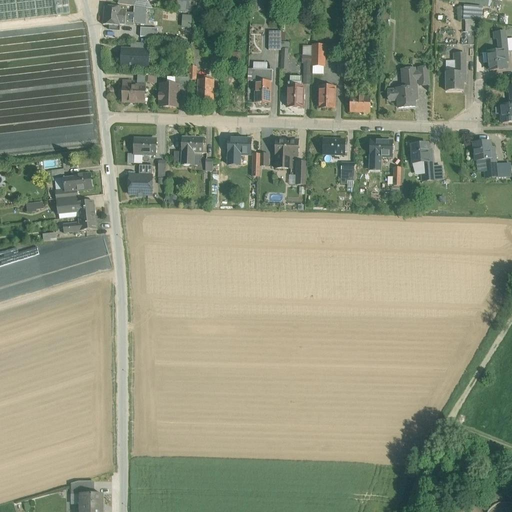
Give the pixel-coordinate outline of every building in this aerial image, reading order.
[(0,0),(0,22),(56,16),(54,0),(0,0)] [(67,0),(54,0),(56,16),(69,15),(67,0)] [(189,11),(188,0),(179,0),(179,11),(189,11)] [(121,9),(105,8),(103,26),(110,26),(110,31),(119,32),(120,25),(125,26),(126,22),(126,14),(127,12),(121,11),(121,9)] [(135,14),(126,14),(126,22),(134,22),(135,14)] [(182,27),(192,27),(192,15),(182,15),(182,27)] [(505,33),(494,34),(494,41),(497,40),(498,52),(506,52),(505,33)] [(281,39),(269,39),(269,51),(281,51),(281,39)] [(281,69),(289,69),(290,42),(282,42),(281,69)] [(143,52),(123,51),(122,67),(138,68),(140,70),(143,70),(145,68),(145,65),(143,63),(143,52),(148,52),(149,46),(143,46),(143,52)] [(498,52),(488,53),(490,71),(506,70),(505,63),(507,62),(506,52),(498,52)] [(325,53),(313,53),(312,66),(324,67),(325,53)] [(465,73),(465,55),(454,55),(454,61),(457,61),(457,73),(465,73)] [(428,69),(419,69),(419,73),(415,73),(415,80),(419,80),(420,86),(429,85),(428,69)] [(273,71),(251,70),(251,82),(256,83),(255,103),(271,104),(271,83),(273,83),(273,71)] [(407,89),(397,90),(397,91),(389,91),(389,101),(398,101),(398,109),(415,107),(415,100),(417,100),(415,80),(415,73),(415,70),(403,71),(404,78),(407,78),(407,89)] [(457,73),(447,73),(447,91),(463,91),(463,84),(465,84),(465,73),(457,73)] [(302,77),(290,77),(290,87),(288,87),(288,108),(303,108),(304,88),(302,88),(302,77)] [(189,78),(176,78),(175,86),(179,86),(179,94),(188,95),(189,81),(189,78)] [(214,81),(198,81),(198,102),(213,102),(214,81)] [(175,86),(161,85),(160,107),(178,108),(179,94),(179,86),(175,86)] [(145,87),(123,87),(123,102),(144,103),(145,87)] [(335,88),(320,88),(319,109),(334,109),(335,88)] [(371,98),(351,98),(350,113),(370,114),(371,98)] [(511,105),(501,106),(502,124),(511,123),(511,105)] [(204,139),(182,138),(182,152),(181,165),(181,166),(192,166),(192,154),(203,154),(204,139)] [(156,140),(135,140),(134,155),(156,156),(156,140)] [(251,140),(230,140),(229,155),(250,155),(251,140)] [(345,141),(324,140),(323,156),(345,156),(345,141)] [(298,141),(277,141),(276,169),(291,169),(292,157),(297,157),(298,141)] [(392,142),(371,142),(370,167),(380,167),(380,163),(391,164),(391,157),(392,158),(392,151),(395,151),(395,147),(392,147),(392,142)] [(490,142),(474,144),(476,162),(486,161),(494,160),(493,149),(491,149),(490,142)] [(428,144),(412,146),(413,164),(424,163),(432,162),(431,151),(428,151),(428,144)] [(268,155),(260,155),(260,166),(260,167),(268,167),(268,155)] [(494,160),(486,161),(488,172),(485,173),(486,179),(497,178),(495,165),(494,160)] [(432,162),(424,163),(425,175),(422,175),(422,182),(433,181),(432,162)] [(153,167),(140,166),(139,177),(152,178),(153,167)] [(64,170),(52,171),(53,179),(54,179),(64,178),(65,178),(64,170)] [(300,173),(297,173),(297,176),(290,176),(290,185),(307,186),(307,174),(300,173)] [(91,175),(74,176),(75,180),(64,181),(66,192),(66,193),(76,192),(77,192),(92,191),(91,175)] [(139,177),(130,177),(130,195),(152,196),(152,178),(139,177)] [(64,178),(54,179),(56,194),(57,194),(57,193),(66,192),(64,181),(64,178)] [(66,192),(57,193),(57,194),(58,200),(77,198),(77,192),(76,192),(66,193),(66,192)] [(77,198),(58,200),(59,214),(78,212),(77,204),(78,204),(77,198)] [(27,211),(42,211),(42,202),(27,203),(27,211)] [(78,204),(77,204),(78,212),(79,218),(95,216),(94,202),(78,204)] [(95,216),(79,218),(80,224),(63,226),(64,234),(81,232),(97,230),(95,216)] [(56,234),(43,235),(44,242),(57,241),(56,234)] [(102,511),(102,495),(81,495),(81,511),(102,511)] [(471,511),(473,508),(457,502),(454,511),(471,511)]
